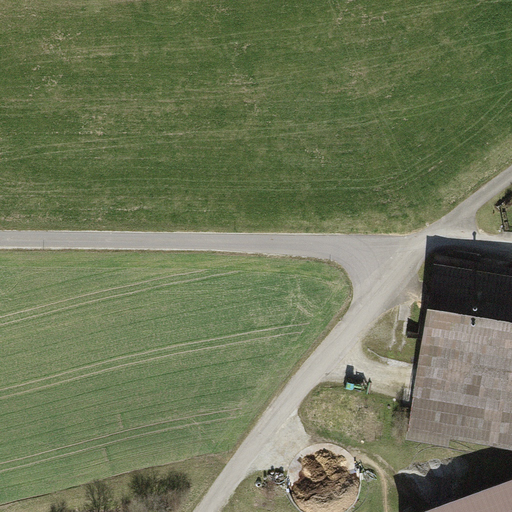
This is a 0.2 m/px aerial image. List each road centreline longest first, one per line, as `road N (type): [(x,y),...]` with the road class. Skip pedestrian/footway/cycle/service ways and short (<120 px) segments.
road 1 (unclassified): [(211,511),(249,454),(371,316),(385,289),(383,268),(331,246),(0,235)]
road 2 (track): [(511,258),(419,255),(383,268),(511,176)]
